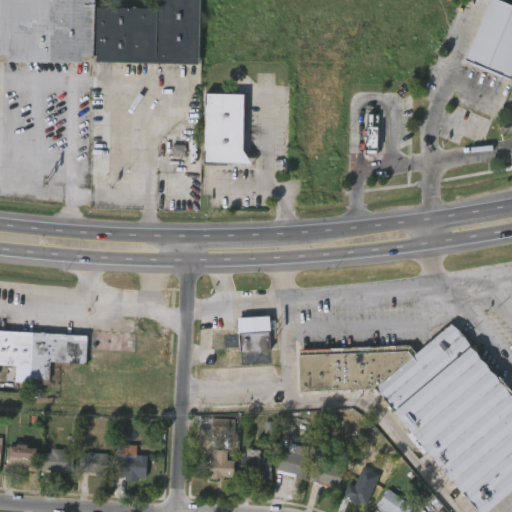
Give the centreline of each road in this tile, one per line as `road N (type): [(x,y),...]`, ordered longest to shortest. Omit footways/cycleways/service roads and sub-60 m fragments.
road 1 (primary): [(0,256),(221,266),(511,235)]
road 2 (residential): [(195,239),(177,511)]
road 3 (residential): [(0,501),(200,511)]
road 4 (primary): [(195,239),(0,227)]
road 5 (primary): [(427,226),(295,239)]
